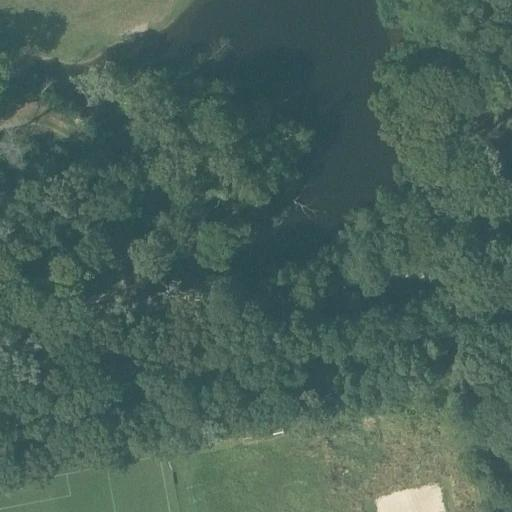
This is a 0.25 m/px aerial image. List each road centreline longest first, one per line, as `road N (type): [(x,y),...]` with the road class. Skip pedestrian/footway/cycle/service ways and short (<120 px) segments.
road 1 (track): [(137,304),(206,299),(291,320),(367,271),(424,272),(435,193),(432,139),(447,119),(511,123)]
road 2 (track): [(0,328),(99,300),(137,304)]
road 3 (track): [(447,119),(470,93),(507,0)]
